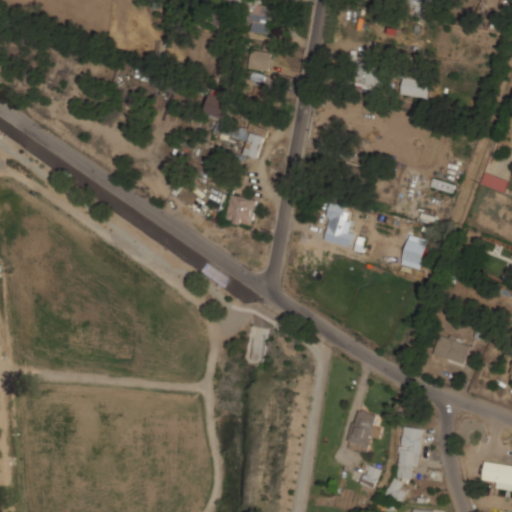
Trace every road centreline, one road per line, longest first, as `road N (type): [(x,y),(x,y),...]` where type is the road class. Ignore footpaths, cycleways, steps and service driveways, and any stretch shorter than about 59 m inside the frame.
road 1 (tertiary): [(511,419),(386,367),(0,104)]
road 2 (tertiary): [(321,0),(265,288)]
road 3 (residential): [(257,511),(265,288)]
road 4 (residential): [(106,473),(259,487)]
road 5 (residential): [(449,394),(445,433),(464,511)]
